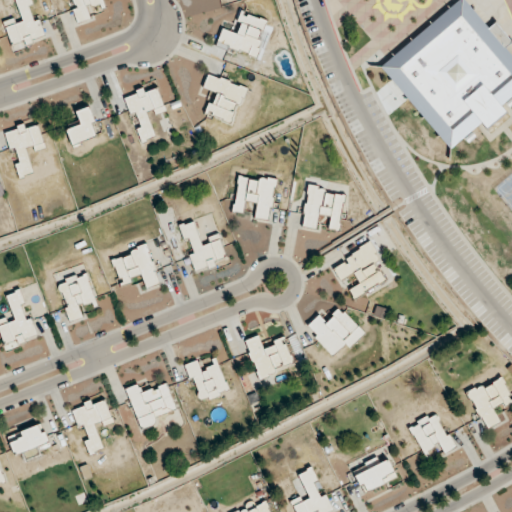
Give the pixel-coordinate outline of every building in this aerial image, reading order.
[(5,25),(13,48),(45,37),(39,20),(34,22),(28,7),(32,5),(30,0),(15,0),(22,19),(5,25)] [(77,23),(90,19),(86,8),(102,3),(101,0),(71,0),(74,10),(73,10),(77,23)] [(462,0),(381,65),(449,150),(482,123),(487,129),(500,118),(503,122),(511,116),(507,110),(511,106),(511,55),(506,48),(511,43),(511,42),(496,23),(488,28),(465,0),(462,0)] [(264,21),(242,14),(236,34),(222,29),(217,44),(256,56),(260,42),(257,41),(264,21)] [(245,88),(208,76),(204,89),(217,93),(213,105),(208,103),(205,115),(233,124),(245,88)] [(157,89),(145,93),(144,90),(124,97),(130,115),(136,113),(141,128),(136,129),(141,143),(156,138),(147,112),(154,110),(156,115),(165,112),(157,89)] [(72,145),(95,136),(90,124),(94,122),(88,107),(76,112),(81,125),(67,131),(72,145)] [(38,126),(26,129),(25,127),(5,132),(10,150),(16,148),(20,163),(16,165),(19,178),(32,174),(26,152),(43,147),(38,126)] [(275,181),(238,176),(233,212),(245,214),(246,203),(257,204),(255,219),(269,221),(275,181)] [(344,193),(307,189),(303,228),(316,229),(318,216),(330,217),(329,230),(339,231),(344,193)] [(195,272),(227,261),(219,237),(200,244),(193,222),(179,227),(184,241),(189,240),(194,254),(189,256),(195,272)] [(340,281),(354,274),(360,284),(349,290),(353,299),(386,282),(381,272),(384,271),(378,258),(371,246),(332,266),(340,281)] [(146,289),(158,286),(148,249),(113,258),(120,286),(130,283),(129,279),(142,276),(146,289)] [(70,322),(82,318),(79,308),(95,302),(86,274),(58,284),(70,322)] [(37,337),(31,319),(27,320),(18,292),(7,296),(15,321),(0,326),(0,330),(5,344),(17,340),(18,343),(37,337)] [(364,334),(340,309),(326,322),(319,315),(306,327),(332,356),(345,344),(349,348),(364,334)] [(263,350),(259,337),(246,340),(258,379),(276,374),(274,369),(291,364),(283,338),(273,341),(275,346),(263,350)] [(187,365),(200,401),(227,391),(218,364),(201,371),(197,361),(187,365)] [(469,392),(484,429),(500,422),(495,410),(511,402),(511,399),(503,378),(469,392)] [(140,429),(157,424),(154,417),(175,410),(166,384),(142,393),(139,385),(126,389),(140,429)] [(103,450),(94,424),(102,422),(103,427),(113,423),(105,401),(93,405),(92,403),(72,410),(78,427),(84,425),(89,440),(85,442),(90,455),(103,450)] [(422,454),(440,445),(444,454),(453,449),(437,414),(410,427),(422,454)] [(8,437),(15,455),(48,443),(41,425),(8,437)] [(363,490),(395,479),(389,462),(357,473),(363,490)] [(295,511),(332,511),(333,511),(326,495),(320,497),(313,483),(317,482),(311,469),(298,474),(308,496),(292,503),(295,511)] [(268,511),(263,502),(242,511),(268,511)]
